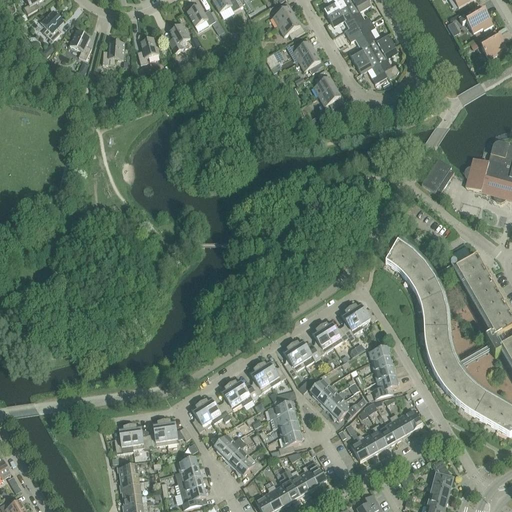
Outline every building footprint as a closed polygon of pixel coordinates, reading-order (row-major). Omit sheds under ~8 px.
[(43,0),(24,0),(29,8),(24,10),(28,17),(38,11),(35,6),(44,1),(43,0)] [(212,0),(211,1),(220,15),(231,8),(234,13),(240,10),(234,0),(230,3),(228,0),(212,0)] [(346,8),(341,0),(331,0),(333,3),(322,9),(328,19),(346,8)] [(341,0),(346,8),(360,0),(341,0)] [(360,32),(372,25),(369,20),(365,22),(360,14),(371,8),(366,0),(360,0),(346,8),(360,32)] [(453,0),(459,10),(475,0),(453,0)] [(279,29),(295,20),(286,5),(274,11),(277,17),(273,19),(279,29)] [(187,15),(196,29),(198,34),(212,26),(216,24),(211,14),(205,17),(200,7),(194,11),(194,10),(187,15)] [(360,32),(346,8),(328,19),(334,29),(344,23),(349,31),(345,34),(348,39),(360,32)] [(485,17),(480,9),(459,21),(463,26),(467,24),(474,36),(483,31),(484,33),(493,27),(486,16),(485,17)] [(54,14),(42,25),(47,31),(43,35),(52,44),(60,36),(56,32),(64,24),(59,20),(59,19),(54,14)] [(295,20),(279,29),(284,39),(289,36),(292,41),(304,35),(295,20)] [(216,24),(212,26),(219,37),(221,36),(223,40),(227,37),(218,22),(216,24)] [(454,24),(448,27),(451,32),(457,29),(454,24)] [(360,32),(374,56),(392,45),(386,35),(376,41),(371,33),(375,30),(372,25),(360,32)] [(182,53),(179,48),(191,41),(182,27),(169,34),(175,44),(170,47),(175,56),(182,53)] [(249,32),(241,33),(242,41),(250,40),(249,32)] [(374,56),(360,32),(348,39),(351,44),(355,42),(360,50),(349,56),(355,66),(374,56)] [(77,33),(70,48),(82,54),(79,59),(86,62),(91,52),(86,50),(90,40),(77,33)] [(500,43),(495,35),(480,43),(483,49),(482,50),(489,62),(498,57),(499,59),(508,54),(501,42),(500,43)] [(299,64),(315,55),(307,40),(295,47),(298,52),(293,54),(299,64)] [(138,57),(141,68),(148,66),(146,60),(159,57),(155,41),(147,43),(141,45),(144,55),(138,57)] [(103,67),(115,68),(116,62),(124,63),(125,46),(116,45),(116,46),(110,45),(109,56),(103,55),(103,67)] [(374,56),(387,80),(389,82),(397,78),(400,72),(396,67),(392,69),(387,61),(398,55),(392,45),(374,56)] [(51,47),(42,56),(46,60),(55,51),(51,47)] [(202,50),(197,53),(201,61),(207,57),(202,50)] [(315,55),(299,64),(305,74),(309,72),(312,77),(324,70),(315,55)] [(387,80),(374,56),(355,66),(361,76),(372,70),(377,78),(372,81),(375,86),(387,80)] [(269,68),(277,63),(274,57),(266,62),(269,68)] [(84,64),(79,75),(84,77),(89,67),(84,64)] [(319,99),(335,90),(327,75),(319,80),(315,82),(318,87),(313,90),(319,99)] [(302,79),(295,83),(298,88),(305,84),(302,79)] [(335,90),(319,99),(325,109),(329,107),(332,112),(335,110),(342,106),(344,105),(335,90)] [(466,174),(466,177),(466,179),(468,180),(469,181),(467,190),(495,198),(495,199),(496,201),(497,203),(499,204),(501,204),(503,203),(505,202),(506,200),(511,202),(511,146),(502,144),(501,144),(500,144),(499,144),(498,144),(496,145),(495,146),(494,147),(493,148),(493,149),(492,150),(488,165),(475,161),(472,170),(471,170),(469,171),(467,172),(466,174)] [(422,187),(435,196),(436,193),(440,196),(454,175),(450,172),(452,170),(439,161),(422,187)] [(453,204),(451,208),(462,217),(465,213),(453,204)] [(405,248),(398,244),(386,265),(391,268),(397,273),(401,276),(406,282),(410,286),(414,292),(417,298),(419,304),(421,310),(423,317),(424,323),(424,337),(425,342),(425,348),(428,360),(430,365),(431,368),(435,376),(440,386),(444,391),(451,400),(460,408),(464,411),(469,415),(510,438),(511,436),(511,411),(482,394),(479,392),(475,389),(469,383),(463,376),(461,373),(456,365),(453,359),(451,354),(449,344),(448,340),(448,321),(446,313),(444,304),(442,296),(438,287),(434,280),(429,272),(424,266),(418,259),(412,254),(405,248)] [(466,248),(465,248),(449,258),(454,267),(471,258),(466,248)] [(486,276),(480,265),(480,264),(480,265),(477,260),(456,272),(496,341),(493,342),(491,338),(486,342),(496,359),(501,356),(499,352),(502,350),(511,368),(511,320),(506,311),(507,310),(506,310),(500,299),(499,299),(493,288),(493,287),(486,276),(487,276),(486,276)] [(350,309),(361,327),(370,322),(372,325),(378,322),(371,311),(366,314),(359,304),(359,305),(356,307),(350,309)] [(347,326),(342,329),(349,340),(351,343),(356,340),(354,336),(363,331),(361,327),(350,309),(349,310),(350,310),(349,310),(345,314),(342,316),(341,315),(340,316),(347,326)] [(321,328),(334,349),(343,343),(349,340),(342,329),(337,333),(330,322),(330,323),(327,326),(322,328),(321,328)] [(318,344),(313,348),(320,358),(325,355),(334,349),(321,328),(320,328),(320,329),(316,332),(312,335),(312,334),(311,334),(318,344)] [(320,358),(313,348),(311,346),(305,347),(301,341),(301,342),(298,344),(293,346),(292,347),(292,346),(292,347),(305,367),(306,369),(315,363),(315,364),(321,360),(320,358)] [(292,347),(291,347),(287,351),(283,353),(283,352),(282,353),(289,363),(284,366),(293,380),(298,377),(296,373),(305,367),(292,347)] [(369,354),(372,364),(391,359),(389,353),(388,354),(387,349),(369,354)] [(393,365),(391,359),(372,364),(375,374),(393,369),(392,366),(393,365)] [(258,368),(272,389),(281,383),(287,380),(280,369),(275,372),(268,362),(267,362),(268,363),(265,365),(259,367),(259,368),(259,367),(258,368)] [(331,366),(326,369),(329,374),(334,371),(331,366)] [(256,384),(252,386),(251,387),(257,398),(263,394),(272,389),(258,368),(254,372),(250,374),(250,373),(249,374),(256,384)] [(394,373),(393,369),(375,374),(377,384),(396,379),(395,373),(394,373)] [(396,379),(377,384),(379,391),(373,393),(376,402),(393,397),(392,391),(398,389),(397,386),(400,384),(396,379)] [(229,386),(243,408),(253,402),(253,403),(258,400),(257,398),(251,387),(249,385),(243,387),(239,380),(238,381),(239,381),(235,384),(230,386),(229,386)] [(312,398),(317,402),(331,388),(323,381),(310,394),(313,397),(312,398)] [(354,396),(359,393),(355,385),(349,388),(354,396)] [(222,406),(228,416),(234,413),(235,414),(243,408),(229,386),(229,387),(225,391),(221,393),(221,392),(220,392),(227,403),(222,406)] [(303,387),(299,391),(299,392),(304,396),(308,392),(303,387)] [(338,395),(331,388),(317,402),(321,407),(322,406),(325,409),(338,395)] [(295,393),(288,395),(290,402),(297,400),(295,393)] [(345,403),(338,395),(325,409),(328,411),(327,412),(331,417),(345,403)] [(200,405),(211,422),(214,426),(223,420),(226,424),(231,421),(228,416),(222,406),(216,409),(210,399),(209,399),(210,400),(206,402),(201,404),(201,405),(201,404),(200,405)] [(394,400),(384,402),(387,408),(396,403),(394,400)] [(352,410),(345,403),(331,417),(334,422),(337,421),(339,423),(348,415),(352,419),(361,410),(356,406),(352,410)] [(200,405),(196,409),(192,411),(192,410),(191,411),(198,421),(193,424),(199,435),(205,431),(203,428),(211,422),(200,405)] [(291,405),(273,409),(268,411),(270,421),(295,415),(294,408),(293,409),(291,405)] [(374,405),(365,410),(369,417),(378,412),(374,405)] [(413,412),(404,417),(414,434),(420,431),(419,430),(423,428),(413,412)] [(365,413),(359,416),(362,421),(368,418),(365,413)] [(273,431),(279,430),(297,425),(296,421),(297,421),(295,415),(270,421),(273,431)] [(396,416),(393,418),(405,438),(408,436),(409,437),(414,434),(404,417),(399,420),(396,416)] [(392,424),(387,427),(396,444),(402,441),(401,440),(405,438),(393,418),(390,420),(392,424)] [(164,423),(164,422),(167,447),(178,445),(178,441),(184,440),(186,443),(192,440),(185,429),(179,432),(177,433),(175,421),(174,421),(174,422),(170,423),(165,422),(164,423)] [(149,437),(150,450),(157,449),(157,448),(167,447),(164,422),(163,422),(163,423),(158,425),(154,425),(153,424),(155,436),(149,437)] [(298,428),(297,425),(279,430),(281,439),(301,434),(299,428),(298,428)] [(130,427),(133,448),(133,452),(144,450),(150,450),(149,437),(148,435),(142,433),(141,426),(140,426),(140,427),(136,428),(131,427),(130,427)] [(379,426),(375,428),(387,449),(391,447),(391,448),(396,444),(387,427),(381,431),(379,426)] [(133,452),(133,448),(130,427),(129,427),(129,428),(124,429),(120,430),(119,429),(121,441),(115,442),(117,456),(133,454),(133,452)] [(346,429),(351,438),(355,435),(351,427),(346,429)] [(374,434),(369,437),(379,455),(384,451),(387,449),(375,428),(372,430),(374,434)] [(304,440),(301,434),(281,439),(284,449),(279,450),(279,452),(281,457),(293,453),(291,448),(302,445),(301,441),(304,440)] [(221,457),(235,444),(228,436),(214,449),(217,452),(217,453),(221,457)] [(358,438),(360,443),(370,459),(373,457),(373,458),(379,455),(369,437),(364,441),(361,436),(358,438)] [(229,464),(242,451),(244,449),(247,447),(240,440),(237,441),(235,444),(221,457),(225,462),(226,461),(229,464)] [(360,464),(370,459),(360,443),(356,445),(351,448),(360,464)] [(231,467),(235,472),(249,458),(242,451),(229,464),(232,467),(231,467)] [(249,458),(235,472),(238,478),(241,476),(243,479),(252,471),(256,475),(259,472),(254,468),(257,466),(249,458)] [(178,465),(180,475),(199,470),(198,464),(197,464),(196,460),(178,465)] [(432,468),(437,477),(436,476),(433,487),(450,492),(453,481),(451,480),(451,478),(442,462),(432,468)] [(318,489),(327,483),(315,463),(306,468),(318,489)] [(0,480),(1,480),(2,482),(12,476),(4,464),(0,466),(0,480)] [(257,466),(254,468),(259,472),(263,468),(259,464),(257,466)] [(119,470),(120,479),(138,476),(137,468),(119,470)] [(305,474),(300,477),(310,495),(315,492),(314,491),(318,489),(306,468),(303,470),(305,474)] [(199,470),(180,475),(176,476),(178,486),(201,480),(200,476),(201,476),(199,470)] [(294,481),(292,476),(289,472),(286,474),(300,499),(304,497),(304,498),(310,495),(300,477),(294,481)] [(300,499),(286,474),(283,476),(285,480),(280,483),(282,488),(292,505),(297,502),(297,501),(300,499)] [(403,487),(407,484),(415,480),(412,475),(400,482),(403,487)] [(139,484),(138,476),(120,479),(122,491),(145,487),(144,484),(139,484)] [(201,480),(178,486),(181,496),(205,490),(203,483),(202,484),(201,480)] [(145,491),(145,487),(122,491),(123,501),(141,498),(141,492),(145,491)] [(271,489),(282,509),(286,507),(286,508),(292,505),(282,488),(276,491),(274,487),(271,489)] [(433,487),(431,498),(447,502),(449,492),(450,493),(450,492),(433,487)] [(264,498),(272,511),(279,511),(280,511),(279,511),(282,509),(271,489),(267,490),(270,495),(264,498)] [(205,490),(181,496),(184,506),(183,506),(184,511),(197,509),(195,503),(206,500),(206,497),(208,495),(205,490)] [(357,511),(381,511),(373,497),(365,502),(368,506),(357,511)] [(123,501),(124,511),(148,508),(147,504),(142,505),(141,498),(123,501)] [(272,511),(264,498),(255,503),(260,511),(272,511)] [(431,498),(428,508),(441,511),(444,511),(447,502),(431,498)] [(1,511),(25,511),(20,504),(15,507),(12,502),(0,509),(1,511)]
